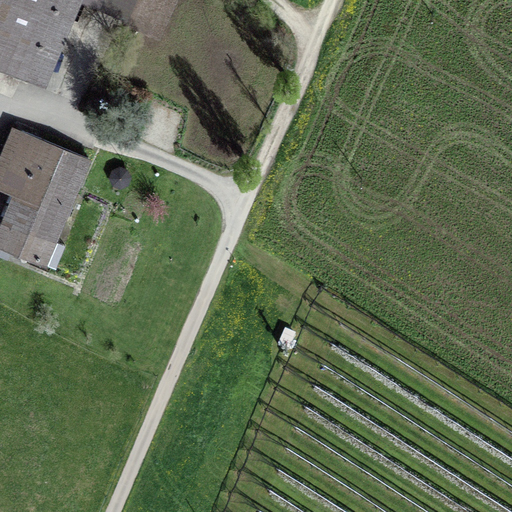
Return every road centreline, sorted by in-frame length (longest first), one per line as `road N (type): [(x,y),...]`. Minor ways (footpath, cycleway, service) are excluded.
road 1 (unclassified): [(254,197),(119,511)]
road 2 (track): [(331,0),(254,197)]
